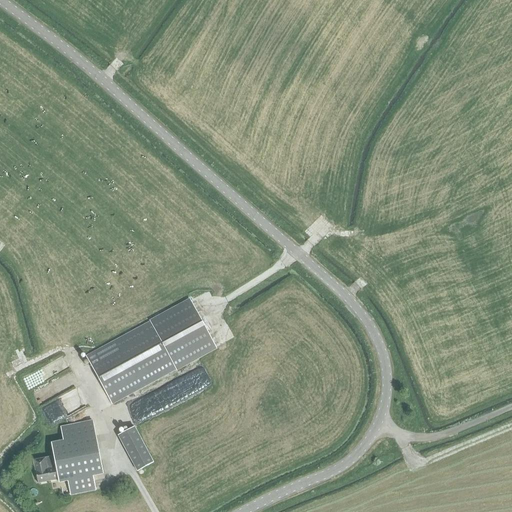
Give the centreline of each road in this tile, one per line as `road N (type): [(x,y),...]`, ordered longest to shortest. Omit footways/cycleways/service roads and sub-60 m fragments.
road 1 (tertiary): [(241,511),(340,466),(364,443),(383,403),(376,340),(286,242),(106,80),(3,0)]
road 2 (track): [(395,430),(413,464),(511,425)]
